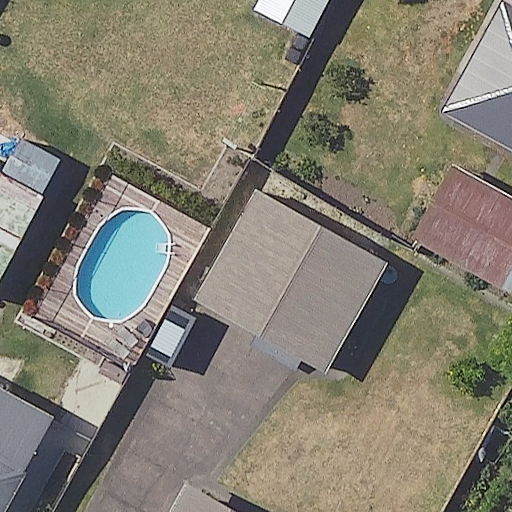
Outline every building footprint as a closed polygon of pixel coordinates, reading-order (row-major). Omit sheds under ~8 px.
[(511,146),(511,0),(510,0),(448,110),(511,146)] [(26,131),(0,118),(0,284),(46,181),(10,165),(26,131)] [(511,182),(459,153),(414,233),(511,288),(511,384),(510,387),(511,388),(511,182)] [(391,256),(263,186),(204,294),(332,364),(391,256)] [(0,373),(0,511),(58,406),(0,373)] [(256,511),(197,478),(177,511),(256,511)]
